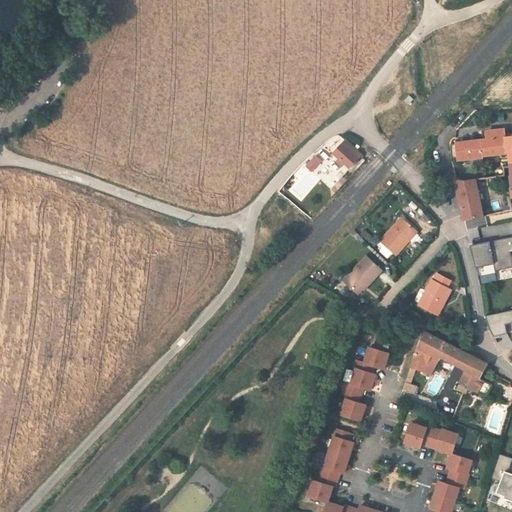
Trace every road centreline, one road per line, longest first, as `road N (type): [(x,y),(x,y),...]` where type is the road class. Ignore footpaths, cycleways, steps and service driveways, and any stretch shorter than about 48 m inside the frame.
road 1 (unclassified): [(26,511),(237,279),(251,225)]
road 2 (unclassified): [(251,225),(222,225),(0,162)]
road 3 (unclassified): [(456,230),(482,335),(497,364),(511,373)]
road 4 (unclassified): [(354,113),(456,230)]
road 5 (unclassified): [(251,225),(290,167),(354,113)]
road 6 (unknown): [(497,364),(396,293)]
road 7 (unclassified): [(434,22),(385,68),(354,113)]
